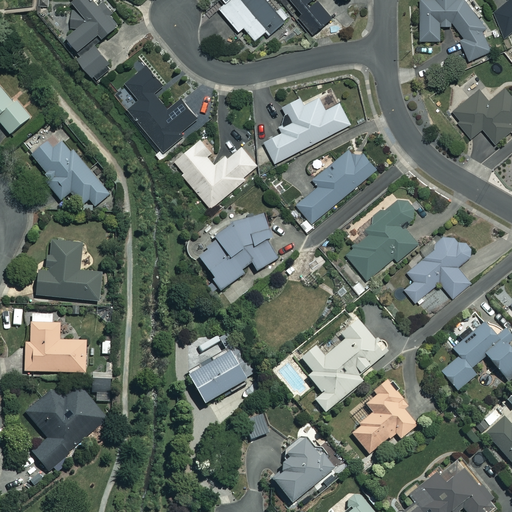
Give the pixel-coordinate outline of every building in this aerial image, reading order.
[(71,0),(76,9),(70,9),(70,30),(66,36),(77,49),(98,32),(102,37),(118,24),(109,14),(111,12),(103,1),(98,5),(93,0),(71,0)] [(270,34),(289,18),(274,0),(224,0),(226,2),(219,8),(239,32),(244,27),(255,40),(267,30),(270,34)] [(333,20),(317,0),(291,0),(301,13),(298,15),(313,35),(333,20)] [(480,31),(483,30),(467,0),(419,0),(420,40),(440,40),(440,25),(454,23),(463,39),(459,41),(470,61),(490,49),(480,31)] [(508,37),(511,33),(511,0),(509,0),(511,1),(496,12),(496,21),(508,37)] [(112,66),(95,45),(78,59),(96,80),(112,66)] [(155,154),(160,160),(166,155),(164,152),(181,137),(178,135),(186,128),(191,134),(203,124),(181,98),(169,109),(155,93),(163,86),(146,66),(125,84),(138,100),(128,109),(161,149),(155,154)] [(511,96),(511,97),(504,89),(489,103),(478,90),(450,115),(471,139),(482,130),(495,145),(511,130),(511,126),(510,124),(511,122),(511,96)] [(0,125),(9,136),(29,118),(14,100),(10,103),(0,90),(0,125)] [(327,107),(321,95),(303,104),(299,96),(283,105),(291,121),(279,128),(281,132),(263,141),(274,163),(350,124),(338,101),(327,107)] [(70,193),(81,206),(86,201),(92,207),(107,194),(56,134),(30,156),(52,181),(46,186),(60,201),(70,193)] [(212,153),(200,139),(172,162),(210,209),(246,180),(244,178),(258,166),(242,147),(228,159),(226,156),(214,165),(207,157),(212,153)] [(298,223),(307,233),(314,227),(311,223),(377,169),(359,151),(353,156),(348,151),(313,179),(318,186),(296,204),(306,216),(298,223)] [(415,212),(401,196),(363,228),(368,233),(344,254),(366,279),(393,256),(396,260),(417,242),(401,224),(415,212)] [(277,230),(266,213),(259,218),(254,212),(203,245),(207,251),(198,257),(219,290),(245,273),(242,269),(249,264),(255,273),(280,257),(267,237),(277,230)] [(404,289),(413,302),(439,283),(450,298),(471,283),(460,268),(471,260),(451,233),(401,269),(412,283),(404,289)] [(80,243),(54,241),(47,247),(45,271),(37,270),(35,296),(98,301),(100,272),(78,270),(80,243)] [(368,290),(359,281),(352,287),(361,297),(368,290)] [(21,309),(12,309),(13,324),(21,324),(21,309)] [(503,330),(494,337),(474,313),(443,339),(459,357),(441,372),(456,391),(475,375),(469,369),(485,355),(510,385),(511,382),(511,355),(503,345),(511,339),(503,330)] [(58,323),(52,323),(52,314),(30,314),(30,343),(25,343),(24,372),(84,372),(85,340),(58,340),(58,323)] [(204,326),(202,315),(191,317),(193,328),(204,326)] [(382,354),(353,319),(337,332),(343,339),(322,356),(313,345),(298,357),(310,372),(305,376),(320,393),(312,399),(322,412),(360,381),(356,375),(382,354)] [(220,341),(226,352),(186,375),(202,403),(214,397),(217,402),(245,387),(242,381),(254,374),(232,335),(220,341)] [(92,379),(92,393),(95,393),(95,403),(110,402),(109,379),(92,379)] [(407,408),(386,382),(372,392),(375,396),(364,405),(372,414),(349,432),(368,456),(395,434),(399,440),(416,427),(403,411),(407,408)] [(62,459),(104,423),(104,418),(103,414),(78,384),(64,396),(55,386),(24,413),(46,438),(40,443),(39,441),(34,445),(35,447),(30,452),(48,473),(53,468),(57,472),(66,464),(62,459)] [(490,408),(475,422),(511,463),(511,423),(510,425),(503,417),(500,420),(490,408)] [(280,471),(270,481),(292,505),(331,469),(302,437),(284,454),(287,458),(277,468),(280,471)] [(406,495),(409,499),(404,503),(408,507),(402,511),(483,511),(491,506),(488,501),(491,499),(458,459),(441,474),(437,469),(406,495)] [(372,511),(357,493),(344,504),(349,510),(346,511),(372,511)]
